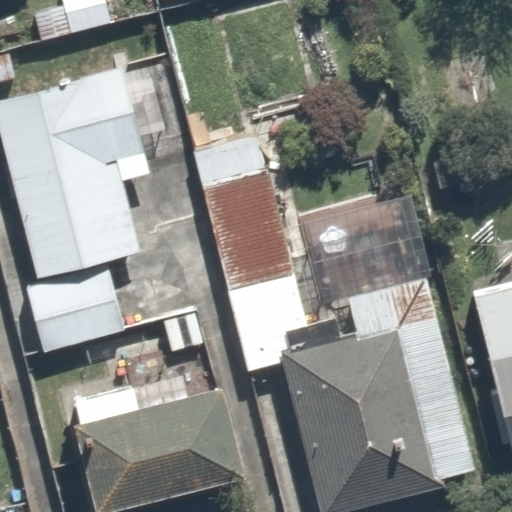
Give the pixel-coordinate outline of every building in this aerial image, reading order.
[(56,0),(33,5),(40,39),(122,21),(117,0),(56,0)] [(140,63),(0,94),(0,107),(37,270),(25,272),(42,347),(134,326),(117,249),(179,235),(140,63)] [(270,128),(193,148),(243,349),(321,329),(270,128)] [(275,346),(321,511),(480,467),(424,267),(344,290),(353,324),(275,346)] [(511,276),(475,286),(511,427),(511,276)] [(191,358),(69,392),(102,511),(103,511),(267,466),(241,376),(199,388),(191,358)]
